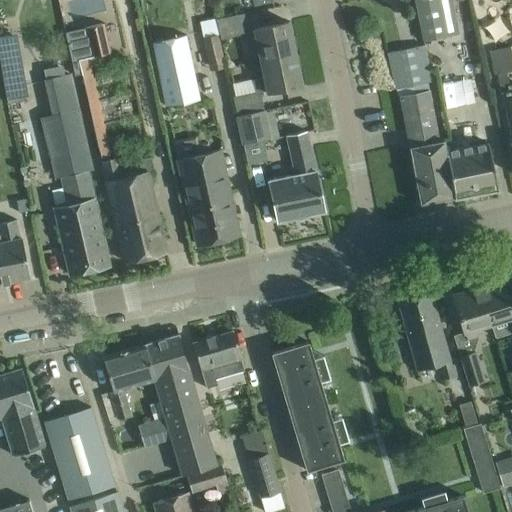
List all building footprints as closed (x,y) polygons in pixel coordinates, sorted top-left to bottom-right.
[(447,34),(442,9),(439,0),(417,0),(425,38),(447,34)] [(260,60),(295,53),(288,21),(254,28),(254,30),(248,32),(244,13),(216,18),(220,39),(243,34),(245,46),(257,43),(260,60)] [(105,23),(84,27),(91,57),(111,52),(105,23)] [(219,33),(203,37),(210,70),(226,66),(219,33)] [(507,33),(486,37),(488,49),(510,45),(507,33)] [(187,35),(151,43),(165,103),(162,103),(163,106),(201,97),(187,35)] [(397,88),(427,82),(433,81),(425,45),(390,52),(397,88)] [(511,57),(510,45),(488,49),(493,74),(511,70),(511,57)] [(302,85),(295,53),(260,60),(264,77),(252,79),(255,91),(232,96),(237,116),(237,117),(266,111),(266,110),(264,110),(260,91),(267,90),(267,92),(302,85)] [(429,90),(427,82),(397,88),(399,96),(400,95),(410,146),(409,146),(420,203),(455,196),(446,151),(445,142),(439,143),(429,90)] [(511,89),(500,92),(511,145),(511,89)] [(79,109),(42,117),(52,158),(58,156),(69,204),(94,199),(87,171),(93,170),(79,109)] [(272,136),(266,111),(237,117),(242,142),(272,136)] [(292,175),(300,216),(324,211),(306,130),(287,135),(296,174),(292,175)] [(488,144),(446,151),(455,196),(497,189),(488,144)] [(201,155),(178,160),(193,225),(197,244),(239,235),(234,215),(220,150),(201,155)] [(147,173),(125,178),(119,156),(101,160),(125,261),(166,251),(147,173)] [(276,221),(300,216),(292,175),(268,180),(276,221)] [(26,198),(16,200),(19,212),(29,210),(26,198)] [(109,265),(94,199),(69,204),(54,207),(70,274),(109,265)] [(0,282),(5,282),(29,277),(25,257),(18,221),(0,224),(0,282)] [(506,278),(478,287),(489,323),(493,337),(510,331),(511,330),(511,297),(506,278)] [(474,327),(489,323),(478,287),(453,295),(466,338),(476,335),(474,327)] [(454,375),(436,310),(430,291),(397,301),(417,368),(438,362),(443,379),(454,375)] [(244,370),(232,331),(193,343),(206,388),(217,385),(215,378),(244,370)] [(144,344),(154,379),(166,417),(170,432),(182,474),(186,473),(216,464),(178,335),(145,344),(144,344)] [(271,353),(289,411),(326,400),(320,381),(330,378),(323,355),(313,357),(308,341),(271,353)] [(154,379),(144,344),(103,356),(113,390),(110,391),(118,419),(131,415),(123,388),(154,379)] [(474,352),(458,357),(468,386),(483,382),(474,352)] [(0,373),(0,417),(1,417),(8,439),(13,454),(44,444),(21,367),(0,373)] [(332,419),(326,400),(289,411),(306,470),(344,459),(339,443),(348,440),(341,416),(332,419)] [(114,484),(106,457),(91,407),(44,421),(67,498),(114,484)] [(161,418),(138,425),(145,449),(168,442),(161,418)] [(464,428),(483,492),(500,487),(480,423),(464,428)] [(247,447),(265,446),(264,433),(246,434),(247,447)] [(260,496),(280,490),(269,453),(249,460),(260,496)] [(511,456),(495,461),(503,486),(511,482),(511,456)] [(221,463),(216,464),(186,473),(191,490),(215,483),(218,493),(229,490),(221,463)] [(349,511),(350,511),(338,469),(321,474),(332,511),(349,511)] [(405,511),(468,511),(463,495),(447,500),(444,490),(420,497),(423,507),(405,511)] [(72,511),(123,511),(117,492),(71,506),(72,511)] [(193,511),(187,492),(153,502),(156,511),(193,511)] [(0,511),(32,511),(29,499),(0,507),(0,511)]
